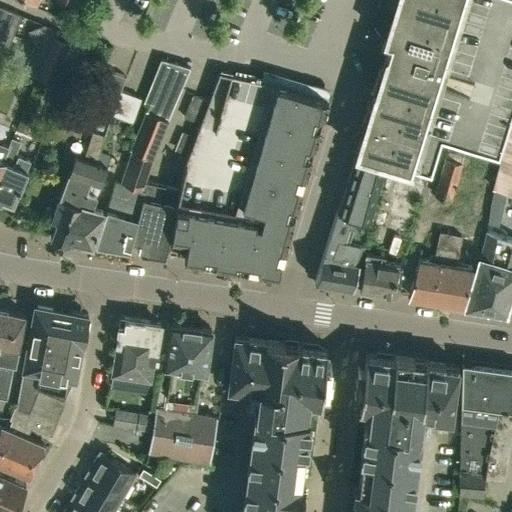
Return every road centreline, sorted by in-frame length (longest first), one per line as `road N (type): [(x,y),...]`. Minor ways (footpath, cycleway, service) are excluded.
road 1 (tertiary): [(511,342),(109,283)]
road 2 (residential): [(28,511),(88,409),(109,283)]
